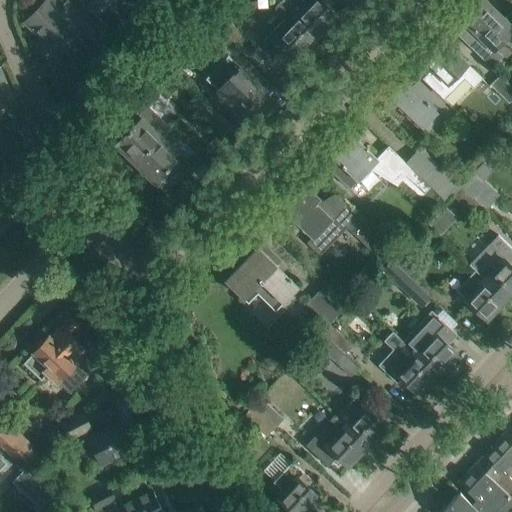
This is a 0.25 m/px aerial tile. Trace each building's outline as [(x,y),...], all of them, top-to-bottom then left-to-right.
[(59,53),(60,54),(82,32),(95,45),(104,35),(73,5),(64,14),(49,0),(45,0),(26,21),(44,39),(37,46),(52,61),(59,53)] [(321,0),(281,0),(281,1),(317,36),(337,15),(321,1),(321,0)] [(479,0),(461,19),(466,24),(479,36),(470,46),(492,67),(503,56),(496,50),(511,33),(511,13),(510,12),(504,19),(484,0),(479,0)] [(284,20),(256,48),(271,63),(288,46),(296,53),(298,56),(317,36),(281,1),(275,6),(275,11),(284,20)] [(213,22),(233,42),(235,43),(243,34),(221,13),(213,22)] [(233,42),(213,22),(202,33),(208,39),(207,40),(221,54),(233,42)] [(432,69),(422,79),(447,104),(448,102),(442,97),(462,76),(474,87),(482,78),(442,39),(422,59),(432,69)] [(264,90),(250,77),(240,66),(228,55),(205,79),(217,89),(231,103),(234,100),(245,111),(250,105),(251,106),(254,103),(254,102),(264,90)] [(490,85),(509,103),(511,100),(511,87),(499,75),(490,85)] [(383,100),(392,108),(397,104),(432,137),(454,115),(418,80),(411,87),(403,80),(383,100)] [(146,90),(112,124),(124,135),(116,144),(135,162),(160,137),(147,106),(154,98),(146,90)] [(231,126),(217,112),(200,96),(192,105),(223,134),(231,126)] [(406,162),(388,146),(378,157),(365,145),(363,143),(362,144),(351,133),(322,163),(337,177),(350,189),(369,168),(397,186),(402,180),(435,209),(445,201),(406,162)] [(218,159),(228,152),(215,136),(205,143),(218,159)] [(191,167),(160,137),(135,162),(166,192),(191,167)] [(445,201),(452,195),(456,191),(460,186),(461,185),(421,146),(406,162),(445,201)] [(461,185),(460,186),(483,207),(491,198),(475,184),(481,177),(474,171),(461,185)] [(312,236),(306,242),(319,255),(343,230),(353,239),(364,228),(343,207),(332,220),(316,204),(320,199),(303,183),(275,212),(288,224),(293,218),(312,236)] [(460,186),(456,191),(452,195),(474,216),(483,207),(460,186)] [(511,251),(509,248),(496,236),(469,265),(475,270),(506,299),(511,291),(511,251)] [(282,272),(288,266),(263,242),(225,280),(248,302),(258,292),(276,310),(275,311),(276,312),(299,289),(282,272)] [(391,260),(413,281),(422,272),(399,251),(391,260)] [(391,260),(383,268),(405,289),(413,296),(420,288),(413,281),(391,260)] [(475,270),(456,290),(486,319),(506,299),(475,270)] [(346,305),(325,285),(307,304),(328,324),(346,305)] [(422,322),(403,341),(404,342),(436,372),(455,352),(446,343),(454,334),(455,335),(456,334),(432,311),(422,322)] [(79,326),(68,316),(46,339),(43,338),(39,338),(37,340),(35,342),(35,346),(37,348),(23,363),(41,380),(47,374),(56,382),(58,381),(70,393),(96,366),(82,352),(85,349),(70,335),(79,326)] [(322,333),(344,354),(352,345),(330,324),(322,333)] [(320,347),(336,362),(344,354),(322,333),(307,348),(314,354),(320,347)] [(404,342),(382,365),(394,376),(396,373),(417,393),(436,372),(404,342)] [(142,379),(131,355),(102,373),(113,395),(142,379)] [(357,394),(336,416),(367,445),(386,425),(371,411),(367,407),(369,405),(357,394)] [(252,406),(274,427),(283,418),(261,398),(252,406)] [(266,436),(274,427),(252,406),(244,415),(266,436)] [(83,413),(62,423),(49,436),(54,447),(70,439),(91,429),(83,413)] [(334,415),(306,444),(310,447),(329,466),(338,457),(348,466),(367,445),(336,416),(334,415)] [(0,425),(0,445),(21,465),(37,448),(5,420),(0,425)] [(115,458),(133,450),(120,422),(102,431),(88,437),(101,465),(115,458)] [(511,428),(510,427),(493,445),(510,461),(511,462),(511,428)] [(511,488),(511,480),(502,470),(510,461),(493,445),(476,463),(494,480),(508,493),(511,488)] [(314,483),(306,474),(292,461),(273,482),(284,492),(278,497),(293,511),(303,511),(318,497),(309,488),(314,483)] [(494,480),(476,463),(459,480),(477,498),(472,503),(480,511),(508,511),(511,509),(511,498),(507,494),(508,493),(494,480)] [(84,487),(89,496),(107,487),(103,478),(84,487)] [(96,510),(116,501),(109,488),(90,497),(96,510)] [(162,511),(152,490),(134,498),(122,504),(125,511),(162,511)] [(480,511),(472,503),(460,492),(440,511),(480,511)]
